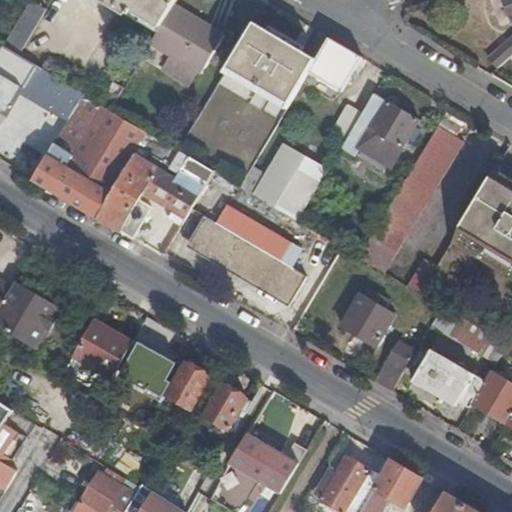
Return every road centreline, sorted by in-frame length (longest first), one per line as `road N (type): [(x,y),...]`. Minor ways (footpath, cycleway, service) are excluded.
road 1 (secondary): [(0,193),(511,494)]
road 2 (residential): [(330,11),(511,117)]
